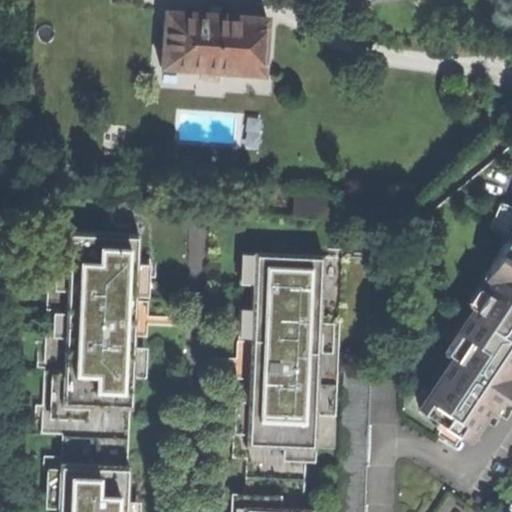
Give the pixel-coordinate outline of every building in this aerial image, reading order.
[(465,39),(511,56),(511,0),(453,0),(453,39),(465,39)] [(205,4),(204,12),(226,14),(227,6),(216,5),(205,4)] [(160,66),(262,73),(266,17),(226,14),(204,12),(164,10),(160,66)] [(419,409),(464,439),(479,416),(489,423),(503,400),(511,385),(511,379),(507,376),(511,368),(511,205),(500,201),(491,227),(506,239),(486,273),(493,278),(459,332),(466,336),(419,409)] [(69,231),(68,231),(62,406),(131,409),(132,409),(139,233),(93,231),(93,228),(69,227),(69,231)] [(69,435),(68,463),(128,465),(131,409),(62,406),(68,231),(48,231),(41,434),(69,435)] [(306,477),(313,253),(247,250),(239,475),(306,477)] [(343,383),(370,384),(370,370),(343,369),(343,383)] [(369,397),(370,384),(343,383),(342,396),(369,397)] [(369,397),(342,396),(342,411),(368,412),(369,397)] [(341,425),(368,426),(368,412),(342,411),(341,425)] [(341,425),(340,439),(367,440),(368,426),(341,425)] [(367,440),(340,439),(340,452),(367,453),(367,440)] [(340,452),(339,466),(366,467),(367,453),(340,452)] [(56,511),(126,511),(128,465),(68,463),(59,462),(56,511)] [(366,481),(366,467),(339,466),(339,480),(366,481)] [(304,511),(306,477),(239,475),(237,511),(304,511)] [(338,494),(365,495),(366,481),(339,480),(338,494)] [(365,509),(365,495),(338,494),(338,508),(365,509)]
